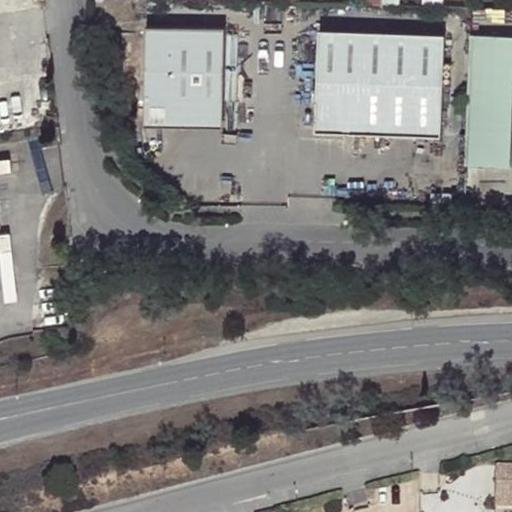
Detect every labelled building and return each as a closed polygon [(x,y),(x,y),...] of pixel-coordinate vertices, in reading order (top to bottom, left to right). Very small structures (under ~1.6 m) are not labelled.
[(175,117),(227,118),(229,31),(151,28),(149,103),(143,103),(142,112),(149,112),(164,112),(165,104),(175,104),(175,117)] [(511,29),(470,28),(466,163),(511,164),(511,29)] [(323,136),(446,139),(449,36),(326,31),(323,136)] [(226,129),(227,118),(175,117),(175,104),(165,104),(164,112),(149,112),(148,127),(226,129)] [(511,464),(498,464),(498,481),(511,481),(511,464)] [(511,481),(498,481),(498,494),(498,507),(511,507),(511,481)]
